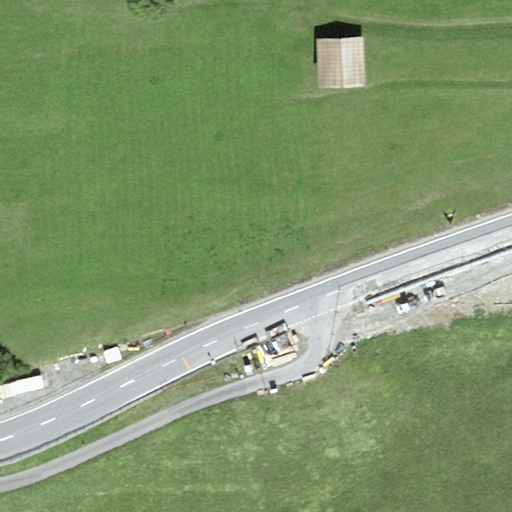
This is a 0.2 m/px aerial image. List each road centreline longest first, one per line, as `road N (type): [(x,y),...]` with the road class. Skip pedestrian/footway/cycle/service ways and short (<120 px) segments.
road 1 (secondary): [(0,440),(322,298),(511,230)]
road 2 (track): [(322,298),(332,349),(286,381),(210,402),(61,473),(0,490)]
